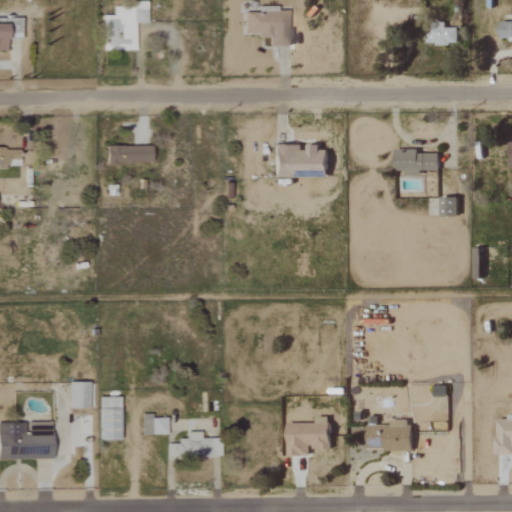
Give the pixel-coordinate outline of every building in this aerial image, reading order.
[(133,50),(133,23),(144,23),(144,3),(111,3),(111,15),(100,15),(101,50),(133,50)] [(287,46),(287,9),(256,9),(256,13),(242,13),(241,33),(255,33),(255,38),(266,38),(266,46),(287,46)] [(18,18),(2,18),(2,22),(0,21),(0,49),(3,50),(3,39),(18,39),(18,18)] [(511,21),(498,21),(498,37),(511,36),(511,21)] [(455,28),(424,29),(425,44),(456,43),(455,28)] [(324,177),(325,149),(317,149),(317,144),(304,144),(304,145),(271,145),(271,177),(324,177)] [(148,146),(103,147),(104,163),(149,163),(148,146)] [(0,147),(0,166),(18,167),(18,150),(0,150),(0,148),(0,147)] [(436,170),(437,152),(392,151),(392,172),(418,173),(418,170),(436,170)] [(455,216),(455,197),(438,197),(438,216),(455,216)] [(66,409),(87,408),(86,382),(66,383),(66,409)] [(432,395),(443,395),(443,385),(432,385),(432,395)] [(116,440),(116,397),(96,397),(95,440),(116,440)] [(164,434),(164,418),(150,418),(150,414),(139,414),(140,435),(164,434)] [(511,414),(506,415),(505,420),(494,419),(493,454),(511,454),(511,414)] [(284,456),(307,455),(307,449),(328,448),(327,417),(314,417),(314,423),(284,423),(284,456)] [(409,420),(388,420),(388,425),(366,426),(367,450),(409,449),(409,420)] [(48,423),(0,423),(0,459),(49,459),(48,423)] [(216,457),(217,439),(201,438),(201,433),(184,432),(184,439),(176,439),(176,456),(216,457)]
